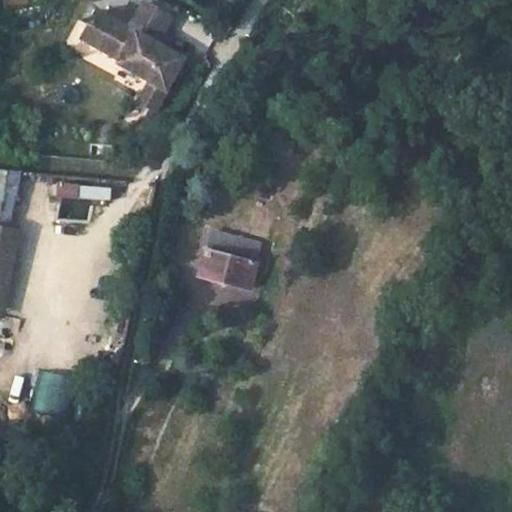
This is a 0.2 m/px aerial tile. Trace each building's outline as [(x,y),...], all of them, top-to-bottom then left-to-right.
[(127,57),(125,60),(156,78),(172,87),(189,56),(162,41),(177,15),(150,0),(136,26),(104,8),(88,35),(127,57)] [(172,87),(156,78),(144,99),(160,107),(172,87)] [(22,170),(0,168),(0,169),(0,212),(16,214),(22,170)] [(223,221),(214,246),(246,258),(254,231),(223,221)] [(22,229),(0,225),(0,313),(4,314),(22,229)] [(214,246),(205,273),(237,283),(246,258),(214,246)]
